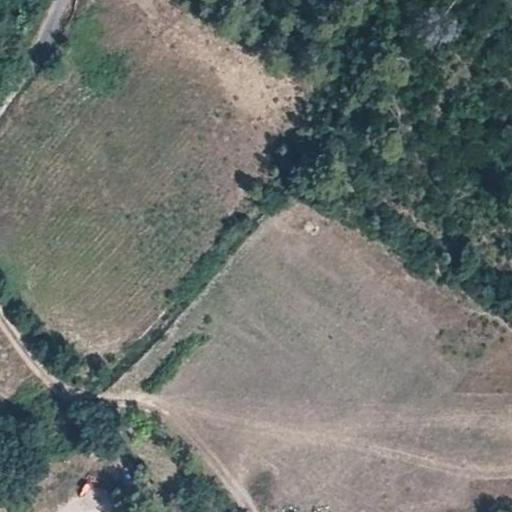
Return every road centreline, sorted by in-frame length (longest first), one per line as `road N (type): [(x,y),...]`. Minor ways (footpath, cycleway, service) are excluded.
road 1 (track): [(0,317),(45,372),(77,388),(138,396),(178,418),(257,511)]
road 2 (unclassified): [(0,107),(55,22),(60,0)]
